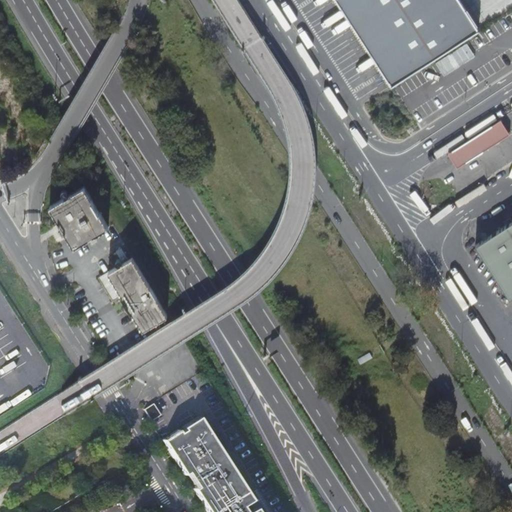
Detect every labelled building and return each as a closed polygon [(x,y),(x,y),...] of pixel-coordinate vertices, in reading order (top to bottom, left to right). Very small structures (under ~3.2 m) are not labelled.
[(475,30),(456,0),(333,0),(387,85),(475,30)] [(406,97),(425,88),(419,75),(400,85),(406,97)] [(498,120),(445,154),(454,169),(507,134),(498,120)] [(113,225),(88,183),(53,204),(78,245),(113,225)] [(511,221),(476,244),(510,298),(511,296),(511,221)] [(168,314),(133,256),(128,259),(120,246),(114,249),(114,250),(122,263),(109,271),(110,273),(123,295),(122,296),(132,312),(133,312),(143,329),(168,314)] [(123,295),(110,273),(100,279),(113,301),(122,296),(123,295)] [(251,500),(198,418),(162,441),(183,473),(186,471),(196,487),(193,489),(207,511),(256,511),(255,509),(250,511),(245,504),(251,500)]
